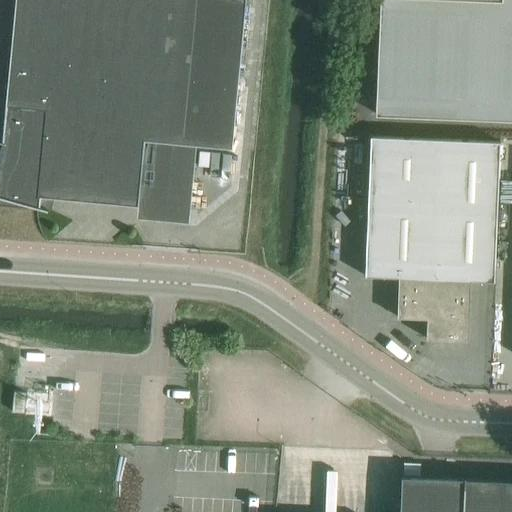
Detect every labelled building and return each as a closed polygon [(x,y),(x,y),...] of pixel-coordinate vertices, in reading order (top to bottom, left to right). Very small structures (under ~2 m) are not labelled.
[(0,203),(38,207),(39,207),(48,210),(48,208),(46,208),(49,197),(138,205),(144,139),(232,148),(245,0),(15,0),(2,140),(0,139),(0,140),(2,142),(0,149),(0,203)] [(511,0),(380,0),(376,113),(511,118),(511,0)] [(501,141),(371,136),(365,275),(399,277),(397,317),(427,318),(426,338),(468,340),(471,280),(495,281),(501,141)] [(185,198),(201,199),(202,146),(187,146),(185,198)] [(24,412),(24,411),(26,392),(14,391),(12,411),(24,412)] [(511,511),(511,479),(401,475),(400,511),(511,511)]
